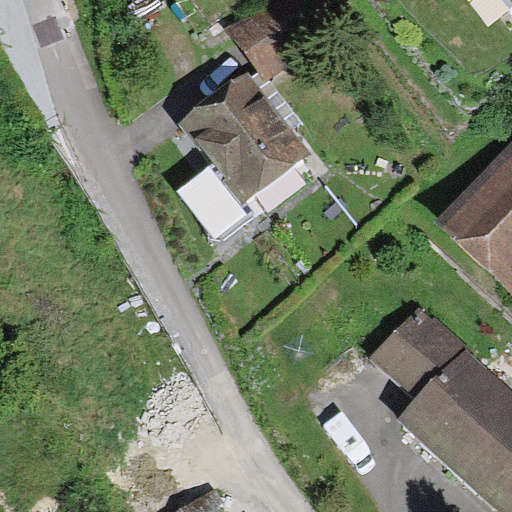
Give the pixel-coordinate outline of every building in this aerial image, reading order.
[(291,0),(278,0),(227,38),(266,91),(326,47),(291,0)] [(511,0),(502,0),(511,12),(511,0)] [(223,246),(256,220),(250,212),(314,163),(250,80),(179,133),(212,175),(188,193),(210,244),(223,246)] [(0,129),(0,191),(27,175),(0,129)] [(511,151),(435,239),(511,306),(511,151)] [(28,176),(0,192),(0,294),(36,354),(108,311),(28,176)] [(109,312),(36,355),(117,490),(190,447),(109,312)] [(489,511),(511,511),(511,394),(424,315),(375,369),(418,407),(397,430),(489,511)] [(228,511),(191,448),(118,491),(130,511),(228,511)]
